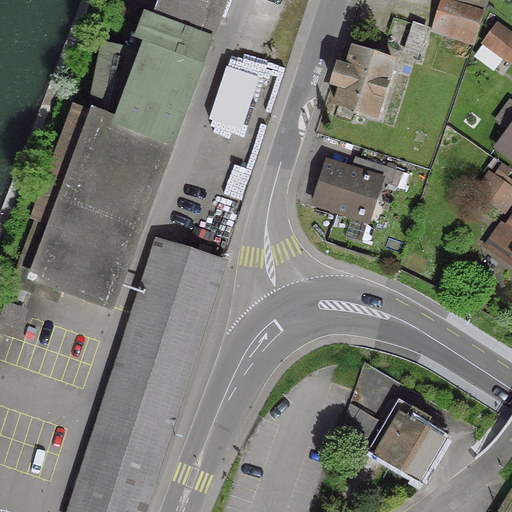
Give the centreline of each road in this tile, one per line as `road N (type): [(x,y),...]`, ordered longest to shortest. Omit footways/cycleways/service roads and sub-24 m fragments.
road 1 (residential): [(330,0),(264,221),(280,317)]
road 2 (secondary): [(280,317),(334,305),(379,311),(511,387)]
road 3 (secondary): [(180,511),(250,344),(280,317)]
